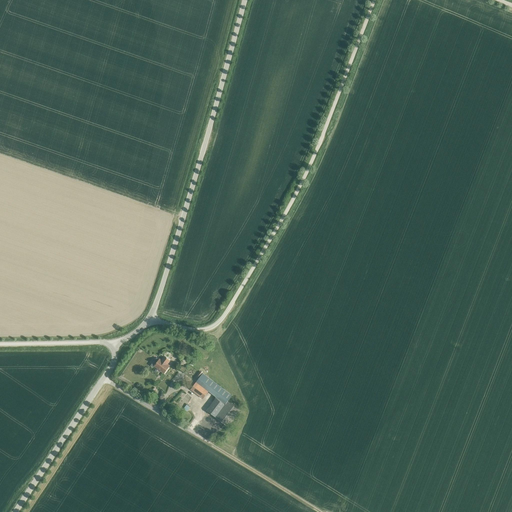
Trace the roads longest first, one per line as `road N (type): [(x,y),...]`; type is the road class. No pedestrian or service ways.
road 1 (unclassified): [(149,317),(201,330),(223,317),(304,176),(374,0)]
road 2 (unclassified): [(149,317),(245,0)]
road 3 (track): [(316,511),(102,378)]
road 4 (unclassified): [(14,511),(113,362),(114,344)]
